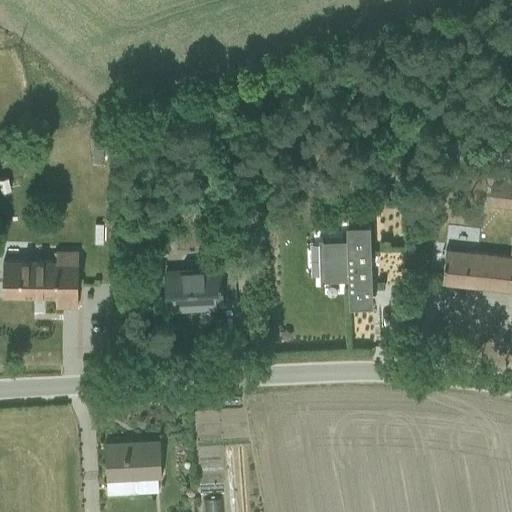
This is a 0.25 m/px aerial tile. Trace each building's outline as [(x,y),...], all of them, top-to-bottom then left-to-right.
[(511,168),(495,167),(490,204),(511,206),(511,168)] [(407,172),(394,172),(393,191),(406,192),(407,172)] [(81,219),(83,240),(93,239),(92,219),(81,219)] [(348,286),(372,285),(370,221),(346,222),(347,237),(322,238),(322,236),(319,236),(320,280),(323,280),(323,277),(347,277),(348,286)] [(442,281),(511,288),(511,234),(511,235),(510,254),(445,246),(442,281)] [(77,248),(55,248),(55,259),(2,258),(2,296),(55,296),(55,307),(77,307),(77,248)] [(250,271),(250,258),(236,258),(237,271),(250,271)] [(167,305),(234,301),(232,265),(221,266),(221,265),(165,269),(167,305)] [(186,458),(233,457),(233,429),(185,431),(186,458)] [(107,477),(163,476),(163,436),(107,437),(107,477)]
